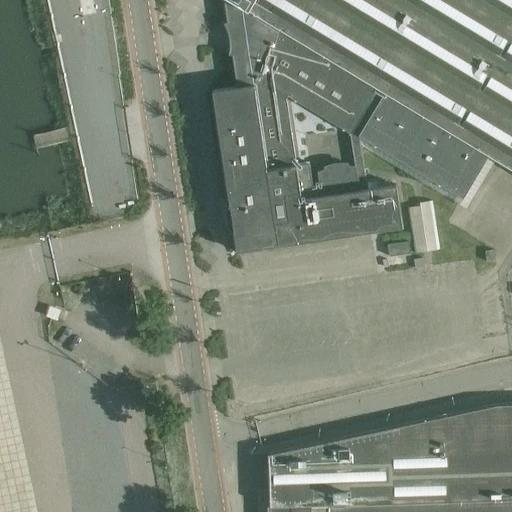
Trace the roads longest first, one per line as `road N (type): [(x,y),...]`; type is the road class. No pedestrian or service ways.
road 1 (unclassified): [(216,511),(138,0)]
road 2 (unknown): [(441,327),(430,345),(401,363),(200,409)]
road 3 (unknown): [(194,369),(441,327)]
road 4 (unknown): [(182,287),(331,263),(371,266),(420,285)]
road 5 (unknown): [(187,323),(420,285)]
road 6 (unknown): [(173,227),(56,250),(30,264),(13,283),(8,336)]
road 7 (unknown): [(118,511),(102,409),(90,390),(8,336)]
road 8 (unknown): [(63,0),(91,177)]
road 9 (unknown): [(8,336),(44,511)]
